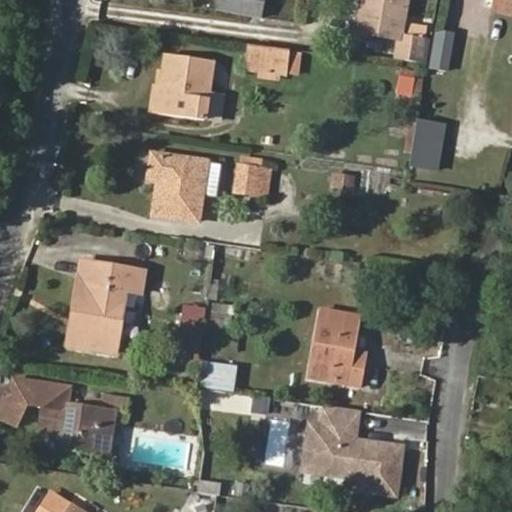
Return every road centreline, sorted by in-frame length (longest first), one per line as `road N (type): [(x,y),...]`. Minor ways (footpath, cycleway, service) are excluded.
road 1 (residential): [(441,511),(465,321),(511,188)]
road 2 (residential): [(0,271),(72,0)]
